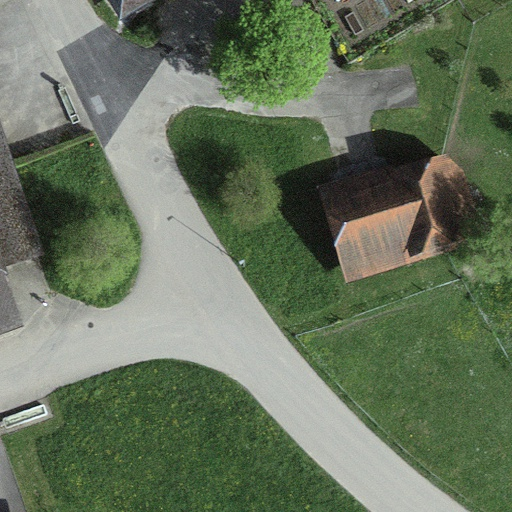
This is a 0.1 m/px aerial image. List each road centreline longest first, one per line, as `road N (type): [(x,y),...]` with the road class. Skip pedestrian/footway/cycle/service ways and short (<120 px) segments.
road 1 (unclassified): [(196,318),(48,0)]
road 2 (unclassified): [(430,511),(196,318)]
road 3 (unclassified): [(196,318),(0,389)]
